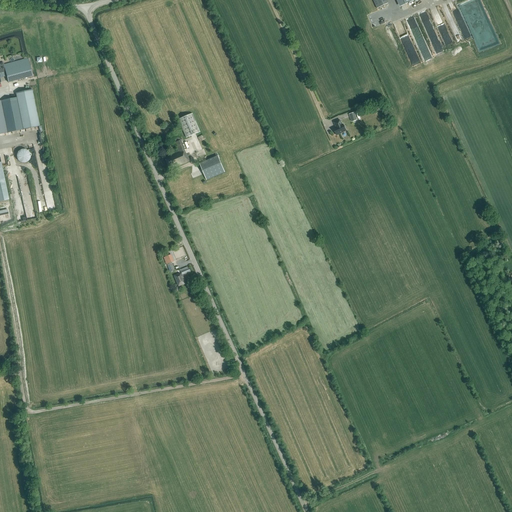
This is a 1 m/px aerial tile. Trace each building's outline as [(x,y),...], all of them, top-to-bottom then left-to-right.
[(373,0),(378,9),(389,4),(386,0),(373,0)] [(420,14),(434,54),(442,51),(428,11),(420,14)] [(453,33),(457,42),(463,40),(459,30),(453,33)] [(8,83),(32,76),(28,58),(4,65),(4,67),(8,83)] [(0,134),(23,129),(39,126),(34,98),(32,91),(16,94),(17,99),(0,101),(0,134)] [(193,114),(179,120),(187,138),(201,132),(193,114)] [(334,130),(337,136),(346,132),(343,125),(342,126),(340,121),(334,124),(336,129),(334,130)] [(190,161),(186,153),(185,150),(181,141),(175,143),(179,152),(165,157),(170,169),(190,161)] [(26,149),(23,149),(22,150),(20,151),(19,152),(18,153),(17,155),(17,157),(17,158),(18,160),(19,162),(21,163),(22,163),(24,164),(26,163),(27,163),(29,162),(30,161),(31,159),(31,157),(31,155),(30,153),(29,151),(28,150),(26,149)] [(225,173),(221,164),(203,172),(207,180),(225,173)] [(187,267),(179,270),(181,273),(174,276),(178,284),(180,285),(185,283),(182,277),(189,274),(189,272),(190,272),(189,268),(188,269),(187,267)]
